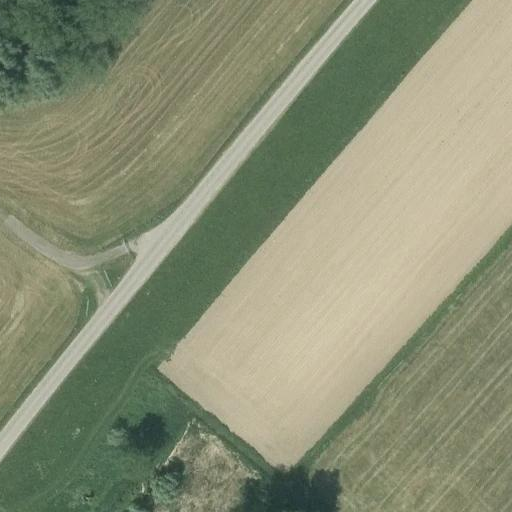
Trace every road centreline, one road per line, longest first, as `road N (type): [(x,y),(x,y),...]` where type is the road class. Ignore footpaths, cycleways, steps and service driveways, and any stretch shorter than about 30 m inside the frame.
road 1 (unclassified): [(0,459),(221,171),(368,0)]
road 2 (track): [(0,214),(70,266),(147,243),(157,251)]
